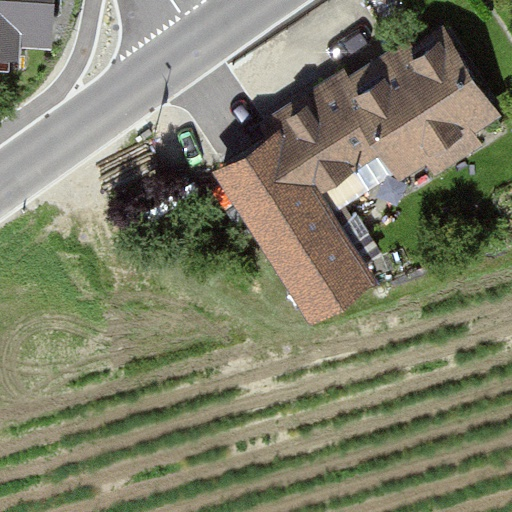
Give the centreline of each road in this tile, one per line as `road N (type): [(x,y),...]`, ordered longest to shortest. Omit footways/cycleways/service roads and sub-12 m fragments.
road 1 (tertiary): [(132,97),(277,0)]
road 2 (tertiary): [(0,193),(132,97)]
